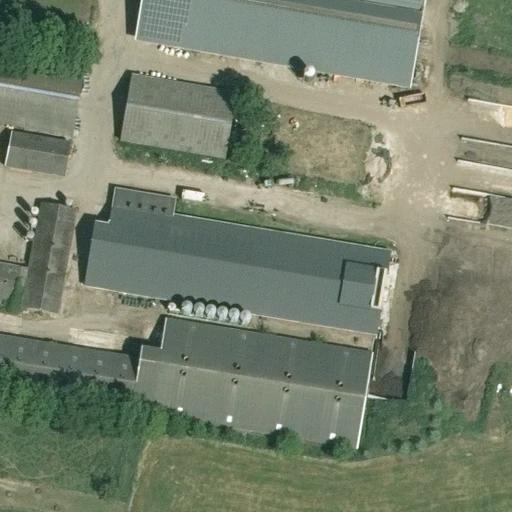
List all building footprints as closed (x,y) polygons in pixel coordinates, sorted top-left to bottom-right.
[(143,0),(137,38),(408,85),(422,0),(143,0)] [(84,68),(0,54),(0,123),(72,136),(84,68)] [(120,142),(224,160),(235,94),(132,76),(120,142)] [(70,144),(11,133),(5,167),(65,177),(70,144)] [(376,336),(389,255),(171,218),(174,201),(115,191),(108,230),(106,243),(91,248),(84,287),(376,336)] [(0,265),(0,304),(57,314),(75,211),(41,205),(30,270),(0,265)] [(149,419),(356,452),(373,355),(166,320),(149,419)] [(139,360),(0,336),(0,393),(130,416),(139,360)]
